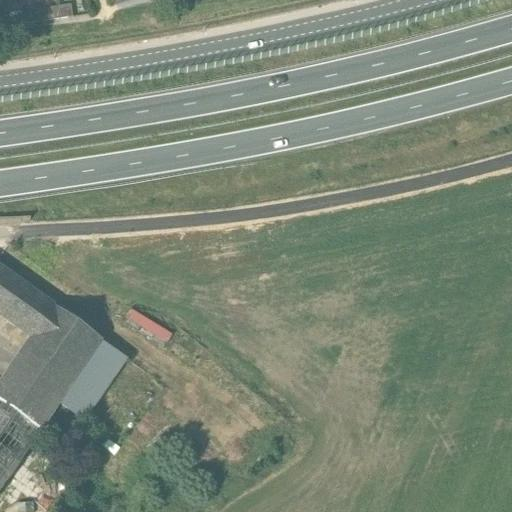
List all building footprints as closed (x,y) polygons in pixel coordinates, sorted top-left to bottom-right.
[(57,8),(59,20),(73,18),(71,6),(57,8)] [(41,22),(59,20),(57,8),(39,10),(41,22)] [(23,25),(41,22),(39,10),(22,13),(23,25)] [(0,382),(0,402),(40,434),(71,390),(82,397),(102,366),(89,358),(101,342),(0,269),(0,317),(31,338),(0,382)] [(134,318),(130,327),(171,345),(175,336),(134,318)] [(0,493),(40,434),(0,402),(0,493)]
